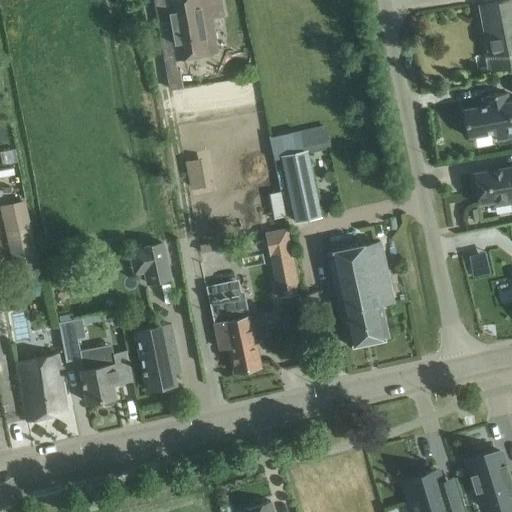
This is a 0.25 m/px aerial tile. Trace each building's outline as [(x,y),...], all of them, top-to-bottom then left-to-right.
[(221,0),(153,0),(165,61),(175,59),(216,52),(210,16),(223,14),(221,0)] [(511,64),(511,0),(503,0),(479,5),(492,69),(511,64)] [(511,100),(509,101),(508,101),(506,92),(482,97),(484,105),(463,109),(467,137),(495,132),(496,140),(511,136),(511,100)] [(319,215),(306,151),(330,146),(326,125),(291,132),(292,138),(291,139),(294,154),(282,157),(295,220),(319,215)] [(193,185),(205,183),(200,161),(189,163),(193,185)] [(511,166),(493,170),(473,173),(479,203),(493,200),(494,205),(511,201),(511,166)] [(26,201),(1,206),(15,278),(41,273),(26,201)] [(288,228),(269,232),(273,252),(271,253),(279,294),(291,292),(295,310),(305,308),(288,228)] [(496,228),(459,232),(463,268),(499,264),(496,228)] [(172,279),(164,240),(127,247),(133,276),(143,273),(145,284),(172,279)] [(327,251),(343,325),(348,344),(388,336),(381,304),(393,302),(380,240),(327,251)] [(249,315),(246,316),(241,291),(209,297),(219,348),(229,346),(234,370),(260,365),(249,315)] [(74,319),(60,322),(67,360),(79,358),(83,380),(82,381),(82,385),(84,385),(87,401),(100,399),(101,403),(105,405),(112,404),(115,400),(114,396),(112,385),(112,381),(130,377),(125,352),(113,354),(113,351),(92,355),(90,348),(80,350),(74,319)] [(179,366),(170,323),(136,330),(143,368),(142,368),(143,371),(144,371),(147,388),(161,386),(161,389),(164,390),(171,389),(173,386),(173,383),(175,383),(172,368),(179,366)] [(67,411),(63,391),(55,352),(14,361),(27,420),(67,411)] [(511,495),(511,487),(500,450),(492,453),(492,452),(475,457),(475,458),(467,460),(481,505),(511,495)] [(461,511),(457,496),(447,499),(445,494),(439,495),(432,471),(402,480),(412,511),(461,511)] [(273,511),(270,500),(240,509),(240,511),(273,511)]
